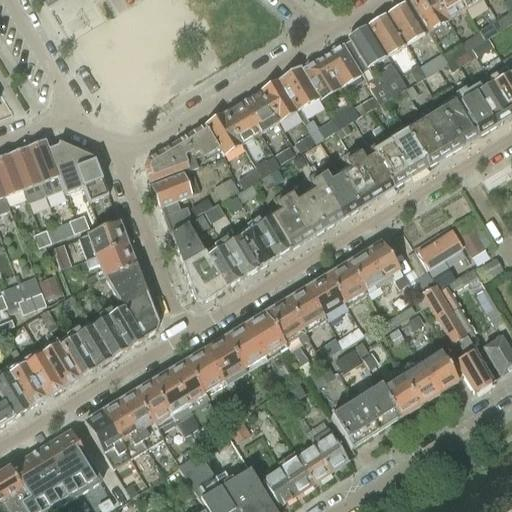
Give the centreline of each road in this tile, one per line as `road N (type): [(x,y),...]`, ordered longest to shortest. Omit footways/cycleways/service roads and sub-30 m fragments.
road 1 (residential): [(511,134),(185,333)]
road 2 (residential): [(119,145),(140,146),(321,36)]
road 3 (residential): [(185,333),(0,448)]
road 4 (residential): [(334,511),(511,399)]
road 5 (residential): [(185,333),(123,179),(119,145)]
road 6 (residential): [(6,0),(69,112)]
